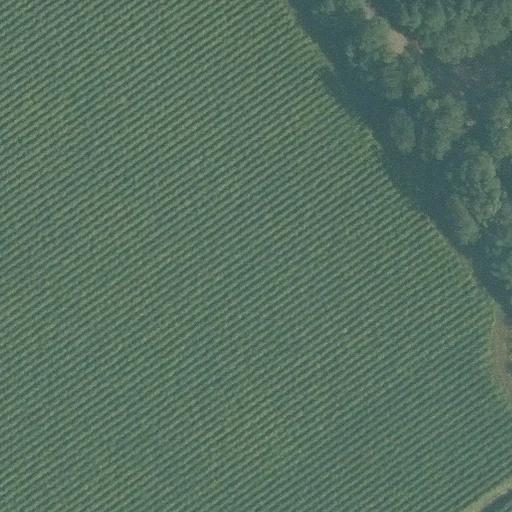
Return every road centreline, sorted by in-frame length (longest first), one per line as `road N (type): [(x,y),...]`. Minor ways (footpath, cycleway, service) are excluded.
road 1 (unclassified): [(437,97),(511,203)]
road 2 (unclassified): [(366,0),(437,97)]
